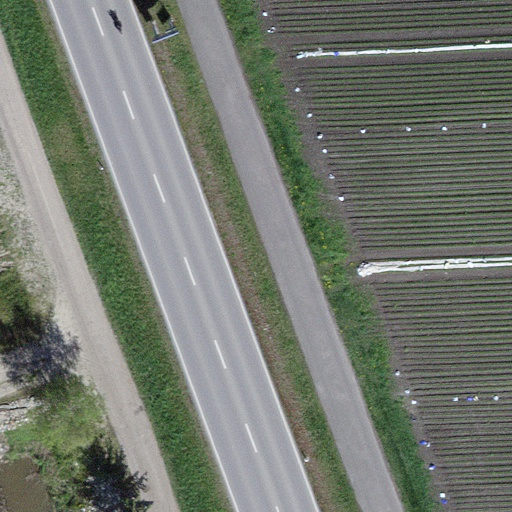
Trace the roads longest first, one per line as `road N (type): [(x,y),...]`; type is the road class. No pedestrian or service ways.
road 1 (primary): [(276,511),(88,0)]
road 2 (track): [(383,511),(195,0)]
road 3 (track): [(158,511),(0,78)]
